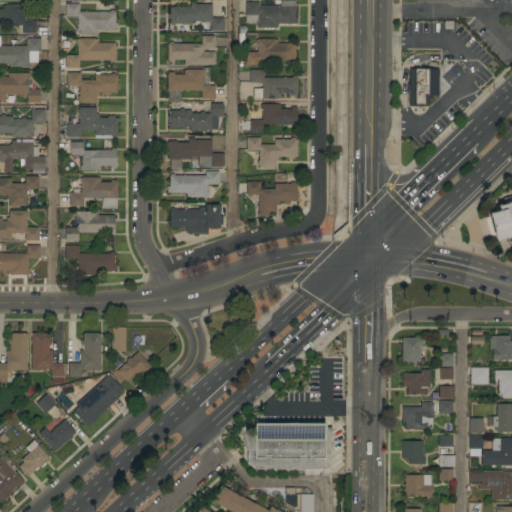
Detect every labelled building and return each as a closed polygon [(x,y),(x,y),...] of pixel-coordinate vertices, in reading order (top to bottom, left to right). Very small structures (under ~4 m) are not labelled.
[(189,7),(189,4),(190,4),(190,3),(194,3),(194,4),(202,4),(202,0),(211,0),(211,18),(223,18),(223,31),(210,31),(210,30),(204,30),(204,23),(200,23),(200,21),(191,21),(191,24),(188,24),(188,32),(171,32),(171,24),(169,24),(169,18),(167,18),(167,14),(169,14),(169,7),(189,7)] [(294,6),(294,17),(296,17),(296,24),(277,24),(277,27),(275,27),(275,28),(257,28),(257,27),(255,27),(255,15),(244,15),(244,2),(258,2),(258,6),(294,6)] [(0,9),(5,9),(5,5),(7,5),(7,4),(23,4),(23,20),(35,20),(36,33),(22,33),(22,25),(0,25),(0,9)] [(78,4),(78,12),(109,12),(109,10),(114,10),(114,12),(115,12),(115,23),(117,23),(117,29),(97,29),(97,33),(95,33),(77,34),(77,33),(75,33),(75,28),(77,28),(77,17),(65,17),(65,4),(78,4)] [(186,65),(186,64),(183,64),(183,60),(173,60),(173,62),(168,62),(168,60),(167,60),(167,44),(168,44),(168,42),(172,42),(172,44),(200,44),(201,36),(214,36),(214,49),(202,49),(202,52),(215,52),(215,65),(186,65)] [(0,46),(26,46),(26,38),(40,38),(40,51),(37,51),(37,63),(29,63),(29,67),(28,67),(28,68),(8,68),(7,68),(7,64),(0,64),(0,46)] [(78,68),(64,68),(64,55),(76,55),(76,44),(75,44),(75,39),(77,39),(77,38),(94,38),(94,39),(97,39),(97,43),(114,43),(114,46),(117,46),(117,49),(114,49),(114,61),(114,62),(109,62),(109,60),(78,60),(78,68)] [(277,39),(277,43),(294,43),(294,46),(296,46),(296,50),(294,50),(294,60),(258,61),(258,65),(246,65),(246,52),(256,52),(256,39),(277,39)] [(214,99),(200,98),(200,91),(172,90),(172,92),(168,92),(168,91),(166,91),(167,75),(167,72),(173,72),(173,74),(184,75),(184,70),(186,70),(186,69),(202,70),(204,70),(204,75),(202,75),(202,85),(214,86),(214,99)] [(438,69),(438,96),(432,96),(432,99),(428,99),(428,107),(409,107),(409,95),(407,95),(407,84),(409,84),(409,69),(438,69)] [(249,70),(263,70),(263,78),(291,78),(291,76),(295,76),(295,78),(296,78),(296,94),(296,96),(290,96),(290,94),(280,94),(280,99),(261,99),(261,98),(252,98),(252,88),(261,88),(261,83),(249,83),(249,70)] [(78,103),(78,100),(77,100),(77,96),(78,96),(78,86),(66,86),(66,72),(80,73),(80,80),(94,80),(94,75),(110,75),(110,73),(115,73),(115,75),(117,75),(117,92),(110,92),(109,95),(103,95),(103,92),(98,92),(98,96),(96,96),(96,103),(78,103)] [(0,103),(0,77),(7,77),(7,73),(29,73),(29,78),(27,78),(27,89),(39,89),(39,102),(26,102),(26,94),(5,94),(5,103),(0,103)] [(169,127),(169,120),(167,120),(167,116),(169,116),(169,110),(179,110),(179,109),(183,109),(183,110),(191,110),(191,113),(199,113),(199,112),(203,112),(203,113),(210,113),(210,103),(223,103),(223,116),(220,116),(220,118),(217,118),(217,117),(214,117),(211,117),(211,130),(194,130),(194,132),(189,132),(189,127),(169,127)] [(279,104),(279,109),(290,109),(290,107),(296,107),(296,126),(290,126),(290,125),(275,125),(275,124),(262,124),(262,133),(249,133),(249,120),(251,120),(251,114),(261,114),(261,109),(259,109),(259,105),(279,104)] [(80,130),(80,137),(66,137),(66,124),(78,124),(78,114),(76,114),(76,109),(78,109),(78,107),(96,107),(95,114),(98,114),(98,118),(107,118),(107,116),(113,116),(113,118),(117,118),(116,135),(115,135),(115,137),(110,137),(110,136),(94,135),(94,130),(80,130)] [(0,133),(0,115),(4,115),(4,116),(12,116),(12,119),(20,119),(20,118),(25,118),(25,119),(30,119),(30,109),(44,109),(44,123),(32,123),(32,136),(14,136),(14,138),(11,138),(11,136),(10,136),(10,133),(0,133)] [(259,137),(259,144),(274,144),(274,139),(290,139),(290,138),(294,138),(294,139),(296,139),(296,157),(293,157),(293,159),(286,159),(286,157),(278,157),(278,161),(275,161),(275,167),(258,167),(258,166),(256,166),(256,161),(258,161),(258,151),(246,151),(246,137),(259,137)] [(211,153),(223,153),(223,167),(210,166),(209,168),(197,168),(197,157),(191,157),(191,159),(190,159),(190,162),(186,162),(186,160),(180,159),(180,169),(169,169),(169,159),(169,154),(167,154),(167,141),(176,141),(176,142),(187,142),(188,138),(194,138),(194,139),(211,140),(211,153)] [(0,169),(0,145),(10,145),(10,140),(15,140),(15,139),(32,139),(32,147),(37,147),(38,156),(43,156),(44,173),(31,174),(31,170),(23,170),(23,165),(21,165),(21,159),(12,159),(12,172),(3,172),(3,169),(0,169)] [(82,142),(82,150),(111,150),(111,149),(116,149),(116,168),(110,168),(110,166),(100,166),(100,170),(79,170),(79,165),(81,165),(81,155),(69,155),(69,142),(82,142)] [(166,193),(166,186),(168,186),(168,175),(170,175),(170,174),(174,174),(174,176),(205,176),(205,171),(218,171),(218,184),(206,184),(206,192),(208,192),(208,196),(206,196),(206,197),(188,197),(186,197),(186,193),(166,193)] [(0,195),(0,178),(10,178),(10,184),(24,183),(24,176),(38,176),(38,189),(26,189),(26,200),(28,200),(28,204),(26,204),(26,206),(9,206),(9,199),(6,199),(6,195),(0,195)] [(83,198),(83,206),(69,206),(69,193),(73,193),(73,190),(78,190),(78,193),(81,193),(81,183),(79,183),(79,178),(81,178),(81,177),(99,177),(99,182),(110,182),(110,180),(116,180),(116,182),(117,182),(116,199),(83,198)] [(245,182),(250,182),(250,178),(257,178),(257,181),(260,181),(260,189),(273,189),(273,184),(290,184),(290,182),(294,182),(294,184),(296,184),(296,201),(289,201),(289,204),(282,204),(282,201),(278,201),(278,205),(275,205),(275,211),(268,211),(268,216),(257,216),(257,210),(256,210),(256,205),(258,205),(258,195),(245,195),(245,182)] [(511,200),(498,204),(500,215),(488,218),(495,243),(507,240),(509,249),(511,248),(511,200)] [(197,234),(197,236),(193,236),(193,235),(188,235),(188,231),(185,231),(185,227),(169,227),(169,224),(166,224),(166,221),(169,221),(169,208),(174,208),(174,209),(198,209),(198,208),(204,208),(204,205),(219,205),(219,206),(221,206),(221,225),(219,225),(219,228),(216,228),(216,229),(209,229),(209,228),(207,228),(207,230),(207,234),(197,234)] [(26,211),(26,213),(28,213),(27,217),(26,217),(26,227),(38,228),(38,241),(24,241),(24,234),(10,233),(10,239),(0,239),(0,218),(1,218),(1,221),(5,221),(5,217),(8,218),(8,211),(26,211)] [(64,241),(65,227),(77,227),(77,212),(97,212),(97,215),(113,215),(113,218),(116,218),(116,221),(114,221),(114,233),(77,233),(77,241),(64,241)] [(39,245),(39,258),(27,258),(27,269),(29,269),(29,274),(27,274),(27,275),(9,275),(9,274),(7,274),(7,271),(0,271),(0,253),(25,253),(26,245),(39,245)] [(108,254),(108,252),(113,252),(113,254),(114,254),(114,265),(116,265),(116,271),(114,271),(97,271),(97,275),(94,275),(74,275),(74,267),(76,267),(76,258),(64,258),(64,245),(78,245),(78,253),(108,254)] [(125,352),(111,352),(111,327),(125,327),(125,352)] [(0,363),(6,363),(6,354),(5,354),(5,351),(9,351),(9,344),(7,344),(7,340),(9,340),(9,333),(27,333),(27,339),(26,339),(26,371),(11,370),(11,372),(7,372),(7,370),(6,370),(6,383),(0,383),(0,363)] [(31,343),(30,343),(30,338),(31,339),(31,333),(48,333),(48,340),(50,340),(50,345),(48,345),(48,350),(52,350),(51,363),(63,363),(62,383),(50,383),(50,370),(46,370),(46,371),(41,371),(41,370),(31,370),(31,343)] [(100,333),(100,339),(101,339),(101,343),(100,343),(100,370),(89,370),(89,371),(84,371),(84,370),(80,370),(80,377),(68,377),(68,363),(78,363),(78,351),(82,351),(82,346),(80,346),(80,340),(82,340),(82,333),(100,333)] [(508,336),(509,341),(511,341),(511,360),(499,360),(491,360),(491,349),(488,349),(488,336),(508,336)] [(401,338),(422,338),(422,345),(419,345),(419,361),(401,361),(401,338)] [(150,366),(143,373),(141,370),(132,379),(130,377),(125,381),(123,379),(122,380),(117,375),(118,374),(116,371),(126,362),(125,361),(129,357),(129,358),(136,352),(150,366)] [(438,367),(438,354),(452,354),(452,367),(438,367)] [(452,368),(452,379),(434,379),(434,368),(452,368)] [(469,368),(487,368),(487,384),(469,384),(469,368)] [(401,373),(420,373),(420,370),(429,370),(428,388),(426,388),(426,394),(406,394),(406,387),(401,387),(401,373)] [(511,398),(500,398),(500,394),(498,394),(498,391),(497,391),(497,379),(492,379),(492,370),(511,370),(511,398)] [(107,375),(123,392),(86,427),(72,412),(77,407),(75,405),(107,375)] [(452,398),(438,398),(438,386),(435,386),(435,380),(447,380),(447,386),(452,386),(452,398)] [(29,398),(22,391),(27,386),(34,393),(29,398)] [(44,414),(41,411),(42,410),(35,403),(36,403),(33,400),(38,395),(41,398),(45,394),(55,404),(44,414)] [(452,401),(452,413),(438,413),(438,401),(452,401)] [(404,428),(404,421),(401,421),(401,407),(420,407),(420,402),(432,402),(432,418),(428,418),(428,423),(426,423),(426,424),(427,424),(427,426),(426,426),(426,428),(404,428)] [(511,432),(500,432),(500,434),(497,434),(497,432),(495,432),(495,431),(494,431),(494,427),(491,427),(491,416),(495,416),(495,404),(511,404),(511,432)] [(482,433),(468,433),(468,418),(482,418),(482,433)] [(75,432),(71,436),(72,437),(69,440),(68,438),(58,447),(58,446),(53,451),(37,433),(44,428),(49,433),(53,430),(51,428),(55,425),(56,427),(63,420),(75,432)] [(253,427),(253,424),(324,423),(324,428),(332,428),(324,456),(324,470),(253,469),(246,462),(246,453),(238,427),(253,427)] [(3,444),(0,441),(0,437),(3,434),(8,440),(3,444)] [(438,447),(438,435),(452,435),(452,447),(438,447)] [(481,449),(468,449),(468,435),(481,436),(481,449)] [(511,466),(480,466),(480,450),(491,450),(491,438),(498,438),(511,438),(511,466)] [(48,457),(45,460),(46,462),(45,463),(45,464),(41,467),(39,468),(38,466),(37,467),(38,468),(35,471),(34,470),(27,477),(18,466),(22,462),(20,460),(29,452),(25,448),(33,440),(48,457)] [(401,441),(422,441),(422,453),(424,453),(424,464),(409,464),(409,458),(401,458),(401,441)] [(10,451),(19,443),(23,448),(14,456),(10,451)] [(443,467),(443,456),(454,456),(454,468),(443,467)] [(0,457),(14,473),(15,472),(24,482),(19,487),(16,484),(10,490),(12,492),(0,503),(0,457)] [(452,480),(438,480),(438,469),(451,469),(452,480)] [(511,500),(490,500),(490,489),(478,489),(478,484),(468,484),(468,470),(482,470),(482,471),(500,471),(500,472),(511,472),(511,500)] [(430,475),(430,485),(431,485),(431,489),(431,493),(430,493),(430,496),(421,496),(403,496),(403,494),(402,494),(402,488),(404,488),(404,487),(402,487),(402,484),(404,484),(404,481),(402,481),(402,478),(404,478),(404,475),(430,475)] [(230,511),(210,501),(219,486),(267,511),(269,506),(280,511),(230,511)] [(312,511),(299,511),(300,494),(312,494),(312,511)] [(437,511),(438,503),(452,503),(451,511),(437,511)]
